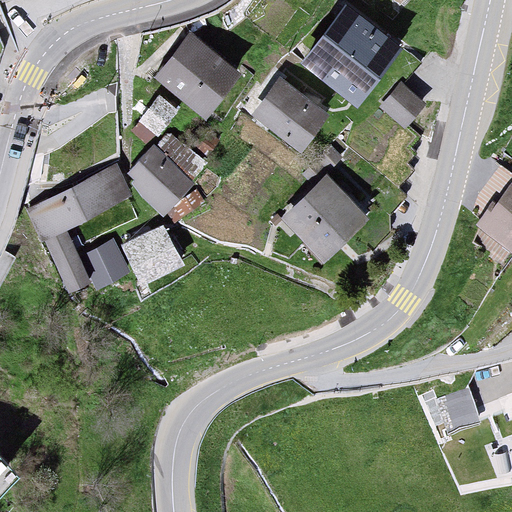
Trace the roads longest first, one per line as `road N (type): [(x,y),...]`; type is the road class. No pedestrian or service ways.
road 1 (track): [(389,317),(151,207),(125,179),(117,153),(126,124),(125,12)]
road 2 (tertiary): [(281,367),(349,344),(389,317),(418,277),(489,0)]
road 3 (residential): [(281,367),(331,382),(511,349)]
road 4 (tertiary): [(171,511),(170,467),(185,417),(228,383),(281,367)]
road 5 (tertiary): [(86,24),(51,43),(34,65),(0,163)]
